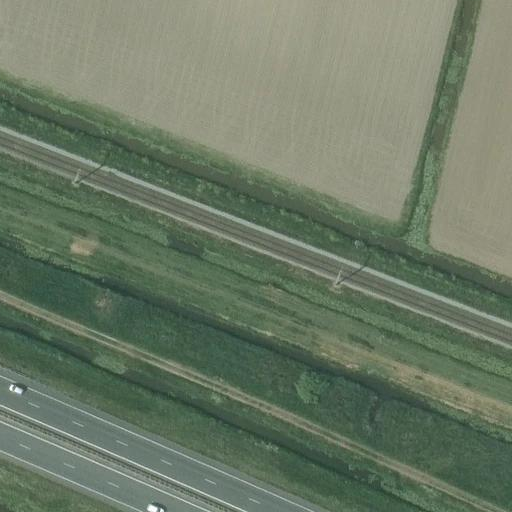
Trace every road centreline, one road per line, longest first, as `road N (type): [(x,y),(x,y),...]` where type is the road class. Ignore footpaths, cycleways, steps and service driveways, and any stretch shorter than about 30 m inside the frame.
road 1 (track): [(0,290),(496,511)]
road 2 (trunk): [(277,511),(0,392)]
road 3 (trunk): [(0,437),(170,511)]
